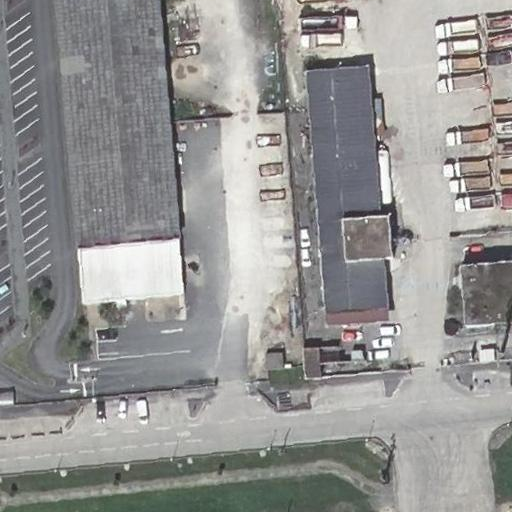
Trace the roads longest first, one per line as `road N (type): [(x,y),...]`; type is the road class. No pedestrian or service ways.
road 1 (unclassified): [(0,454),(511,407)]
road 2 (unknown): [(14,341),(59,290),(40,0)]
road 3 (unknown): [(228,325),(241,199),(231,0)]
road 4 (unknown): [(228,325),(65,358),(14,341)]
